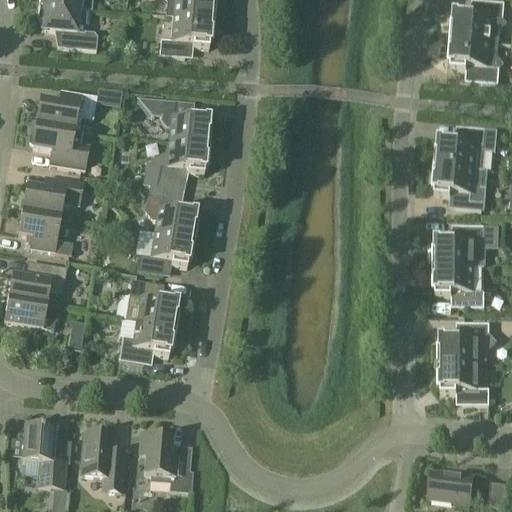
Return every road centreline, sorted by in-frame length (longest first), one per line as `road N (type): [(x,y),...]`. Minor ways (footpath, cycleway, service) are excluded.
road 1 (residential): [(401,433),(400,137),(423,0)]
road 2 (residential): [(249,0),(249,90),(199,407)]
road 3 (residential): [(401,433),(327,485),(298,491),(265,484),(240,463),(199,407)]
road 4 (residential): [(199,407),(0,376)]
